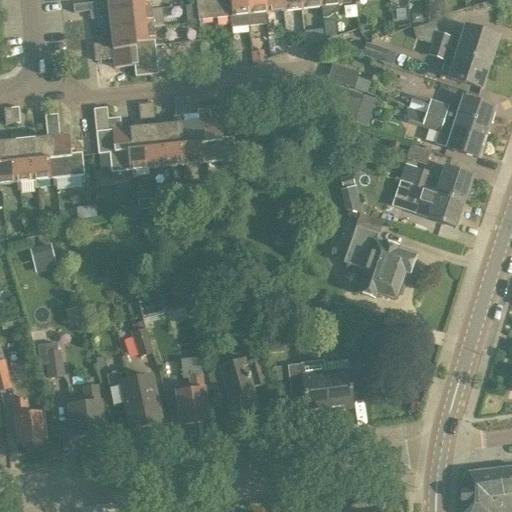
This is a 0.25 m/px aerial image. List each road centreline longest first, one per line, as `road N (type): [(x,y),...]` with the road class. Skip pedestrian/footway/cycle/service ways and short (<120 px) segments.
road 1 (residential): [(0,500),(442,445)]
road 2 (residential): [(307,73),(78,96),(62,83),(38,85)]
road 3 (tertiary): [(442,445),(511,217)]
